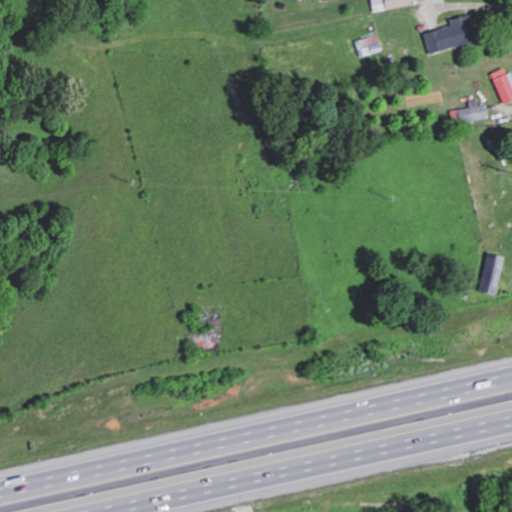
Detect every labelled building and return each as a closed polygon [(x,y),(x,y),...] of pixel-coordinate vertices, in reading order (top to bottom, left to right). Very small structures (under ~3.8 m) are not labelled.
[(368,0),(371,12),(408,4),(406,0),(368,0)] [(461,44),(455,23),(421,32),(427,53),(461,44)] [(358,57),(381,50),(376,34),(353,41),(358,57)] [(511,100),(511,93),(502,67),(489,72),(501,104),(511,100)] [(467,107),(455,109),(458,123),(483,118),(479,98),(466,101),(467,107)] [(476,288),(493,293),(503,257),(486,252),(476,288)]
